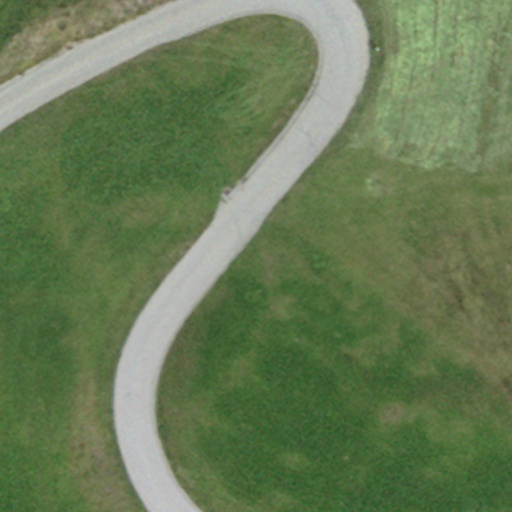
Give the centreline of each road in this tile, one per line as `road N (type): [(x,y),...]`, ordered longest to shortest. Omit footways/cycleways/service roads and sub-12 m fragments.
road 1 (unclassified): [(303,0),(336,27),(343,51),(330,101),(181,288),(138,368),(135,434),(173,511)]
road 2 (unclassified): [(0,108),(185,15),(232,0)]
